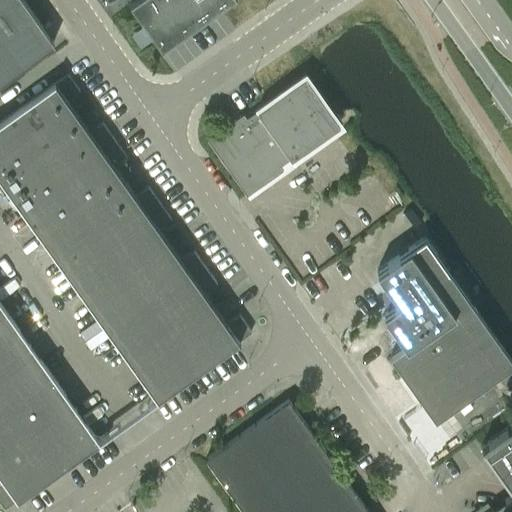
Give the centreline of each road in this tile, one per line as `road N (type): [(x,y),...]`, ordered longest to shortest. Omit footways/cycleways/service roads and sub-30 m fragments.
road 1 (unclassified): [(64,511),(304,338)]
road 2 (unclassified): [(149,117),(304,338)]
road 3 (unknown): [(0,235),(156,445)]
road 4 (unclassified): [(304,338),(430,511)]
road 5 (unclassified): [(149,117),(315,0)]
road 6 (unclassified): [(65,0),(149,117)]
road 7 (tertiary): [(429,0),(511,113)]
